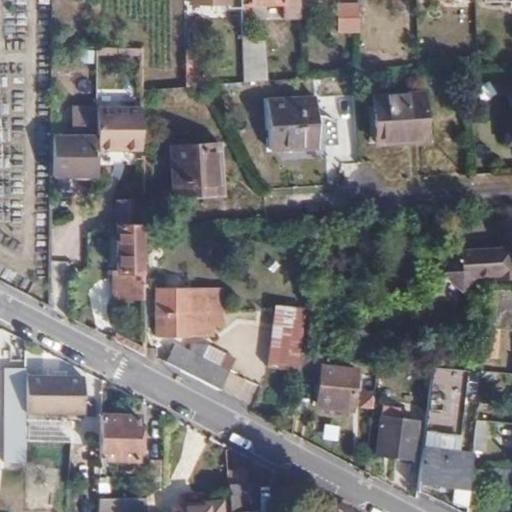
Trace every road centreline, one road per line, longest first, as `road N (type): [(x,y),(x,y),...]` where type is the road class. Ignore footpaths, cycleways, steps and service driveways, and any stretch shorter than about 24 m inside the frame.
road 1 (residential): [(0,308),(382,511)]
road 2 (residential): [(272,209),(511,189)]
road 3 (unknown): [(59,340),(65,254),(115,188)]
